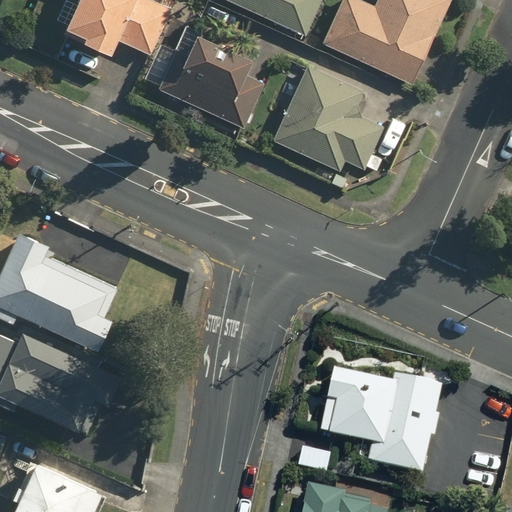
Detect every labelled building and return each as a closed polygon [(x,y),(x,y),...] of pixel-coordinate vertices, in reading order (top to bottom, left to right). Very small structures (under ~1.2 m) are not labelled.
[(153,0),(79,0),(67,29),(86,37),(83,42),(112,55),(119,41),(150,55),(172,8),(153,0)] [(229,0),(307,35),(323,0),(229,0)] [(361,0),(344,0),(324,42),(413,85),(454,0),(379,0),(376,7),(361,0)] [(178,50),(160,88),(243,129),(266,82),(244,71),(250,60),(198,35),(189,55),(178,50)] [(309,65),(274,139),(340,170),(345,159),(375,174),(381,160),(370,155),(384,126),(355,112),(365,91),(309,65)] [(20,231),(0,275),(0,314),(14,321),(17,313),(97,349),(111,319),(99,313),(112,285),(50,257),(55,246),(20,231)] [(120,377),(22,333),(19,340),(0,331),(0,404),(15,411),(18,403),(78,431),(93,398),(107,404),(120,377)] [(333,367),(319,433),(369,443),(365,462),(421,474),(440,385),(391,375),(390,380),(333,367)] [(93,511),(102,492),(20,454),(15,465),(28,471),(15,500),(19,502),(14,511),(93,511)] [(345,492),(305,484),(299,511),(381,511),(369,509),(370,506),(344,501),(345,492)]
